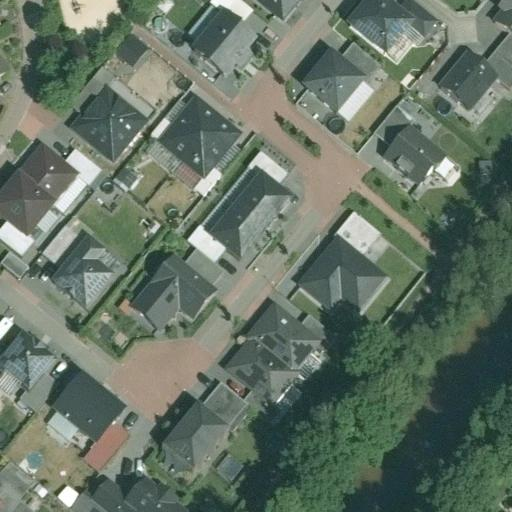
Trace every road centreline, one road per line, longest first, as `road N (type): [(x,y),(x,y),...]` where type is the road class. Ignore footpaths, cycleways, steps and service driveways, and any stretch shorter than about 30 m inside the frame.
road 1 (residential): [(339,0),(273,80),(278,126),(331,165),(332,202),(175,383),(121,385),(0,281)]
road 2 (residential): [(0,144),(24,95),(33,0)]
